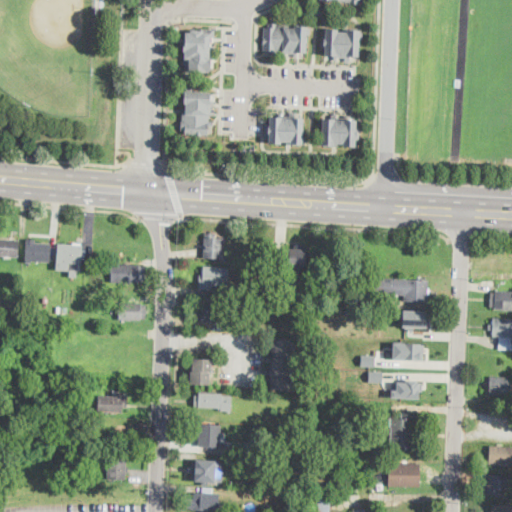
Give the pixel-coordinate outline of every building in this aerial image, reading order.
[(306,25),(308,25),(308,27),(310,27),(310,33),(307,33),(307,51),(297,50),(297,55),(295,55),(295,53),(286,52),(286,56),(283,56),(283,50),(277,50),(276,53),(273,53),(273,49),(264,49),(264,43),(263,43),(264,25),(268,25),(268,21),(278,22),(278,23),(306,23),(306,25)] [(215,28),(215,36),(211,36),(210,44),(214,44),(214,47),(210,47),(210,54),(216,55),(216,58),(211,58),(211,68),(208,68),(208,71),(197,71),(197,69),(192,69),(191,70),(185,70),(185,62),(184,62),(185,50),(183,50),(184,41),(185,41),(186,31),(190,31),(190,28),(203,29),(203,27),(215,28)] [(360,29),(360,31),(362,31),(362,38),(360,38),(359,55),(350,54),(350,59),(348,59),(348,60),(345,60),(345,57),(337,56),(336,59),(334,59),(334,54),(325,54),(326,44),(324,44),(324,37),(325,37),(326,28),(338,29),(338,30),(348,30),(348,28),(360,29)] [(193,86),(193,91),(196,91),(196,89),(201,89),(201,91),(211,91),(211,99),(214,99),(214,102),(212,101),(212,110),(216,110),(216,113),(209,113),(209,119),(214,120),(214,124),(209,124),(209,133),(203,133),(203,134),(185,133),(185,128),(181,128),(183,111),(184,108),(186,108),(186,102),(183,102),(183,91),(187,91),(187,86),(193,86)] [(304,116),(303,126),(305,126),(305,133),(303,133),(303,135),(306,135),(305,140),(304,140),(304,142),(301,142),(301,143),(293,143),(293,142),(290,142),(290,143),(287,143),(287,141),(282,141),(282,142),(269,142),(269,135),(265,134),(266,122),(270,122),(270,115),(304,116)] [(347,116),(347,118),(356,118),(356,125),(360,125),(359,138),(356,138),(356,146),(343,145),(343,143),(334,143),(334,144),(322,143),(323,117),(334,117),(335,115),(347,116)] [(223,239),(221,258),(204,257),(206,233),(216,234),(215,238),(223,239)] [(19,256),(18,257),(0,255),(0,239),(20,241),(19,256)] [(50,259),(50,262),(26,260),(27,239),(36,239),(35,243),(51,244),(50,259)] [(81,241),(81,243),(83,243),(82,269),(77,269),(77,276),(69,275),(70,269),(56,268),(58,241),(73,243),(73,241),(81,241)] [(302,267),(290,267),(290,250),(306,250),(306,267),(302,267)] [(145,268),(145,280),(139,280),(139,283),(112,282),(112,264),(140,265),(140,268),(145,268)] [(229,269),(227,286),(213,285),(213,289),(200,288),(201,275),(204,275),(205,267),(229,269)] [(429,301),(405,301),(405,295),(374,295),(375,280),(429,281),(429,301)] [(511,291),(511,309),(495,309),(495,307),(491,307),(491,298),(491,293),(496,293),(496,291),(511,291)] [(17,299),(16,308),(3,307),(3,311),(0,310),(0,296),(8,296),(8,298),(17,299)] [(235,303),(234,321),(200,319),(201,301),(235,303)] [(146,306),(146,319),(142,318),(141,320),(120,319),(121,303),(142,304),(142,305),(146,306)] [(431,323),(426,323),(426,332),(405,331),(406,320),(400,320),(401,311),(432,313),(431,323)] [(511,348),(499,348),(499,337),(493,337),(494,328),(494,318),(511,318),(511,348)] [(292,341),(291,352),(293,352),(292,365),(290,365),(289,377),(291,377),(291,389),(271,388),(271,375),(270,375),(270,374),(268,374),(268,371),(270,371),(271,357),(274,357),(274,353),(271,353),(271,349),(269,349),(269,346),(272,346),(273,339),(292,340),(292,341)] [(392,358),(423,359),(424,342),(393,342),(392,358)] [(375,365),(375,354),(361,354),(361,365),(375,365)] [(212,369),(212,372),(210,372),(209,384),(190,383),(191,371),(192,371),(193,358),(213,359),(212,369)] [(511,377),(511,395),(491,394),(491,377),(511,377)] [(421,398),(422,380),(397,379),(396,388),(391,388),(391,397),(421,398)] [(124,391),(124,397),(128,397),(128,407),(123,407),(123,412),(98,412),(99,396),(114,397),(114,391),(124,391)] [(232,395),(232,410),(222,410),(222,407),(195,407),(195,396),(199,396),(200,393),(223,393),(223,395),(232,395)] [(414,414),(414,420),(413,420),(413,447),(391,446),(392,418),(403,418),(403,413),(414,414)] [(149,424),(148,441),(129,440),(129,431),(131,431),(131,427),(137,427),(137,423),(149,424)] [(221,425),(221,446),(200,446),(201,425),(221,425)] [(255,441),(255,453),(241,453),(242,441),(255,441)] [(511,446),(511,465),(490,464),(491,445),(511,446)] [(262,456),(261,467),(248,466),(249,455),(262,456)] [(126,467),(125,479),(108,478),(109,460),(126,461),(126,467)] [(224,462),(222,481),(191,479),(191,471),(192,460),(224,462)] [(420,483),(420,486),(390,486),(390,463),(421,463),(420,483)] [(358,474),(358,490),(344,490),(344,474),(358,474)] [(511,476),(511,483),(506,483),(505,489),(502,489),(502,494),(485,493),(486,475),(511,476)] [(210,493),(209,509),(191,508),(191,500),(194,501),(194,492),(210,493)] [(332,494),(330,511),(312,511),(314,492),(332,494)] [(511,511),(511,503),(492,503),(491,511),(511,511)]
